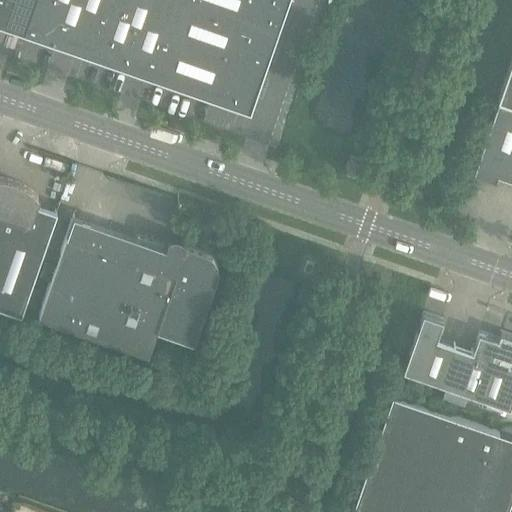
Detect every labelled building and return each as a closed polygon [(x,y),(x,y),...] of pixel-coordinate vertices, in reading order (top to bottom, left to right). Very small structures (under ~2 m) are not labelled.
[(0,0),(0,19),(24,28),(27,19),(33,0),(0,0)] [(33,0),(27,19),(24,28),(250,107),(287,0),(33,0)] [(511,58),(498,98),(474,168),(473,169),(496,177),(497,176),(496,176),(497,172),(511,176),(511,58)] [(350,156),(346,170),(356,173),(361,160),(350,156)] [(0,221),(15,180),(12,179),(9,178),(2,177),(0,176),(0,221)] [(0,304),(21,312),(58,209),(37,202),(39,196),(37,194),(35,191),(32,189),(29,187),(27,185),(21,182),(15,180),(0,221),(0,304)] [(74,212),(67,232),(38,314),(148,352),(158,325),(193,337),(195,338),(217,273),(218,271),(218,269),(218,267),(218,265),(218,263),(217,260),(216,258),(215,256),(214,254),(212,253),(211,251),(209,250),(207,248),(205,248),(186,241),(184,238),(182,236),(180,234),(177,233),(174,233),(171,234),(168,235),(165,244),(74,212)] [(511,334),(501,331),(498,338),(479,331),(473,350),(437,337),(443,319),(424,312),(403,369),(510,406),(511,401),(511,334)] [(472,511),(475,505),(493,511),(502,511),(511,483),(511,436),(394,395),(353,511),(472,511)]
